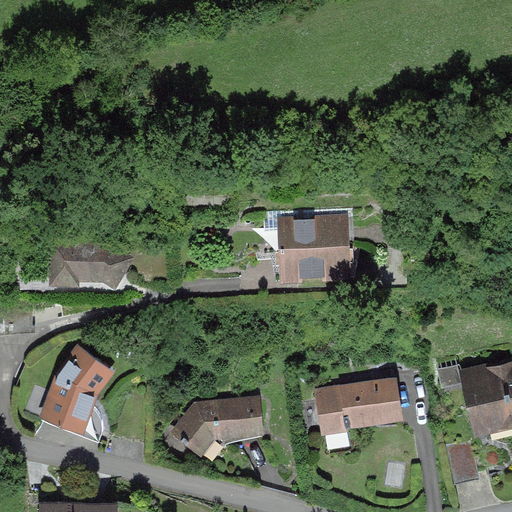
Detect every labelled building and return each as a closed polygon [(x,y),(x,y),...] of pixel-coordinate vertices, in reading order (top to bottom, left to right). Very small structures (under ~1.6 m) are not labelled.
[(351,217),(278,224),(283,274),(356,268),(351,217)] [(50,238),(50,287),(80,287),(80,282),(104,282),(117,290),(137,258),(106,239),(50,238)] [(57,376),(41,418),(84,435),(101,393),(116,372),(79,346),(57,376)] [(476,437),(511,429),(511,361),(462,372),(476,437)] [(402,377),(320,394),(329,438),(411,421),(402,377)] [(195,404),(173,430),(205,454),(221,437),(262,435),(262,400),(195,404)] [(471,439),(447,445),(457,486),(481,480),(471,439)]
